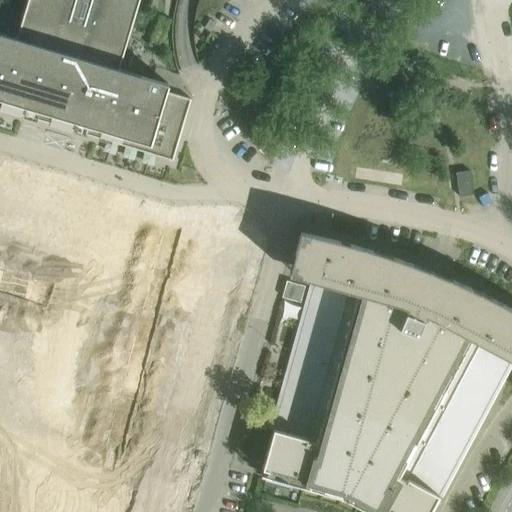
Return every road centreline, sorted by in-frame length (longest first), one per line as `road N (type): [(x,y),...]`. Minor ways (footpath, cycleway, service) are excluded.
road 1 (unknown): [(15,511),(109,176)]
road 2 (residential): [(203,511),(287,211)]
road 3 (residential): [(0,143),(174,195),(241,194)]
road 4 (residential): [(499,0),(509,111),(503,242)]
road 5 (residential): [(241,194),(208,163),(202,109),(222,62),(269,0)]
road 6 (residential): [(503,242),(456,224),(311,198),(287,211)]
